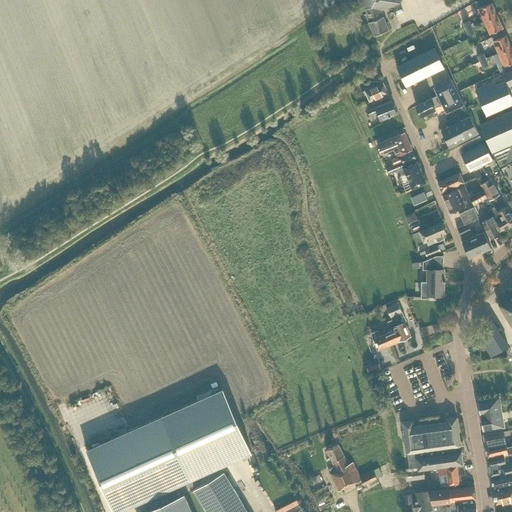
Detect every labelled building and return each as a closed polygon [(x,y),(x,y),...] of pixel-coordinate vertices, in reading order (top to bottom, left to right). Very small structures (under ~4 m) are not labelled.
[(357,0),(359,4),(361,7),(361,8),(364,10),(365,9),(366,13),(364,14),(367,22),(369,21),(375,35),(389,30),(382,11),(401,3),(399,0),(357,0)] [(479,8),(479,9),(476,11),(478,16),(481,15),(484,21),(497,15),(491,3),(479,8)] [(457,26),(460,32),(466,30),(472,27),(471,26),(468,20),(467,18),(472,15),(468,7),(447,19),(451,26),(456,24),(457,26)] [(489,33),(502,28),(497,15),(484,21),(489,33)] [(493,41),(498,53),(511,47),(506,35),(493,41)] [(511,62),(511,49),(511,47),(498,53),(504,66),(499,68),(500,71),(511,66),(510,63),(511,62)] [(411,84),(431,74),(444,68),(434,48),(415,57),(408,61),(396,66),(404,81),(411,84)] [(477,55),(480,61),(485,59),(483,53),(477,55)] [(485,59),(480,61),(482,67),(488,65),(485,59)] [(382,82),(379,74),(367,79),(371,88),(365,90),(370,101),(388,93),(383,82),(382,82)] [(451,79),(437,86),(434,87),(438,95),(416,106),(421,117),(435,110),(434,108),(442,103),(447,113),(464,105),(451,79)] [(476,93),(478,96),(485,112),(486,115),(504,108),(505,111),(511,108),(511,98),(504,81),(495,85),(493,82),(475,90),(476,93)] [(365,100),(362,102),(363,104),(356,107),(358,113),(362,111),(363,112),(368,110),(370,115),(377,112),(380,119),(396,113),(391,100),(378,106),(375,99),(366,103),(365,100)] [(511,108),(505,111),(506,113),(480,125),(492,152),(500,166),(511,159),(511,148),(510,144),(511,143),(511,108)] [(479,133),(471,118),(470,116),(441,130),(449,148),(479,133)] [(405,133),(399,135),(387,140),(377,144),(381,154),(394,149),(397,156),(412,150),(408,141),(407,139),(408,139),(405,133)] [(472,170),(473,170),(477,178),(483,189),(490,200),(499,194),(482,165),(492,160),(483,142),(479,135),(459,145),(463,152),(461,153),(470,171),(472,170)] [(393,166),(395,170),(396,171),(403,168),(412,189),(426,183),(412,151),(400,155),(405,165),(404,166),(402,162),(393,166)] [(393,165),(402,162),(400,156),(391,159),(393,165)] [(458,188),(464,185),(465,185),(460,172),(436,183),(442,193),(458,187),(458,188)] [(468,193),(464,185),(458,188),(443,195),(450,213),(465,206),(464,204),(466,202),(465,199),(470,197),(468,193)] [(474,194),(470,197),(474,204),(482,199),(484,203),(490,200),(483,189),(483,190),(480,191),(476,193),(474,194)] [(423,192),(410,197),(414,205),(427,199),(423,192)] [(497,212),(494,206),(491,202),(487,205),(489,209),(492,215),(489,217),(482,221),(486,230),(490,238),(492,237),(493,238),(497,236),(497,235),(499,234),(499,233),(494,225),(502,220),(500,217),(497,212)] [(460,213),(466,224),(470,222),(478,218),(473,207),(460,213)] [(511,216),(506,207),(497,212),(500,217),(502,220),(494,225),(499,233),(511,225),(511,216)] [(419,231),(413,234),(414,238),(421,235),(424,242),(426,242),(428,245),(444,238),(442,235),(446,233),(441,222),(419,231)] [(472,234),(470,228),(459,233),(462,241),(469,258),(491,248),(484,232),(477,235),(476,233),(472,234)] [(440,252),(445,250),(443,243),(420,253),(422,258),(440,251),(440,252)] [(421,281),(421,298),(429,298),(429,295),(444,296),(444,286),(443,286),(443,282),(445,282),(445,280),(444,280),(444,269),(443,269),(443,255),(436,255),(423,261),(422,271),(427,271),(427,281),(421,281)] [(511,292),(497,301),(511,326),(511,292)] [(402,313),(397,302),(386,307),(392,320),(388,322),(392,331),(386,333),(391,344),(410,336),(404,322),(406,321),(403,313),(402,313)] [(346,318),(348,325),(355,322),(352,315),(346,318)] [(490,353),(509,344),(496,316),(477,325),(490,353)] [(386,333),(384,334),(380,336),(378,330),(371,333),(373,339),(374,340),(372,342),(374,346),(376,346),(377,350),(391,344),(386,333)] [(369,374),(381,369),(379,363),(367,368),(369,374)] [(223,389),(86,450),(113,511),(118,511),(252,453),(223,389)] [(477,402),(480,417),(501,413),(499,398),(477,402)] [(504,428),(501,413),(480,417),(482,432),(504,428)] [(429,468),(431,468),(463,464),(461,452),(459,452),(458,446),(460,445),(457,417),(446,418),(446,422),(414,427),(413,420),(402,422),(406,453),(407,452),(409,468),(405,468),(405,471),(429,468)] [(485,445),(484,445),(487,459),(511,452),(511,446),(507,447),(504,438),(503,431),(482,435),(485,445)] [(365,488),(378,482),(376,478),(372,470),(360,476),(352,462),(348,464),(338,444),(326,450),(334,466),(328,470),(330,473),(329,474),(338,491),(361,479),(363,485),(365,488)] [(511,453),(487,460),(490,476),(502,474),(500,463),(511,460),(511,453)] [(511,461),(501,464),(503,474),(490,477),(492,489),(511,485),(511,461)] [(460,474),(465,474),(463,464),(431,468),(432,475),(438,474),(438,476),(446,475),(448,485),(461,484),(460,474)] [(406,481),(424,478),(423,470),(405,472),(406,481)] [(247,511),(238,496),(224,472),(194,489),(207,511),(247,511)] [(415,501),(413,501),(415,511),(432,509),(432,511),(446,510),(445,504),(451,504),(450,502),(460,501),(460,503),(461,502),(461,504),(476,503),(476,500),(475,486),(474,486),(431,491),(416,493),(417,500),(415,500),(415,501)] [(511,486),(493,491),(495,505),(511,500),(511,486)] [(191,511),(184,494),(144,511),(191,511)] [(451,504),(445,504),(446,510),(452,509),(458,509),(458,510),(457,510),(456,511),(476,511),(476,503),(461,504),(461,502),(460,503),(460,501),(450,502),(451,504)] [(511,511),(511,503),(495,507),(496,511),(511,511)]
